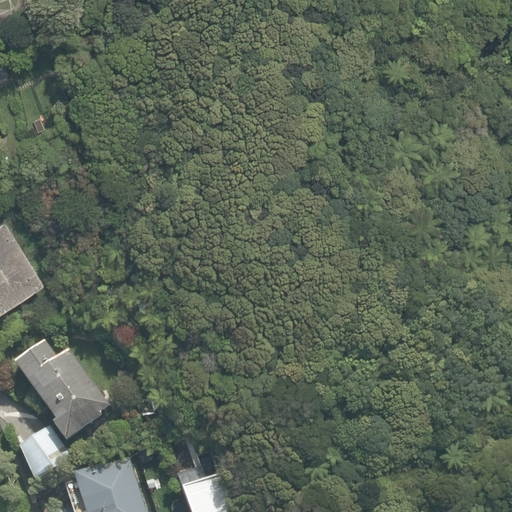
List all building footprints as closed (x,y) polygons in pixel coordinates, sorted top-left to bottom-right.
[(0,222),(0,309),(44,283),(6,219),(0,222)] [(54,290),(67,283),(57,266),(45,273),(54,290)] [(52,423),(66,441),(102,415),(101,413),(110,406),(69,349),(57,358),(45,341),(14,363),(56,420),(52,423)] [(136,452),(153,445),(143,422),(126,429),(136,452)] [(21,446),(35,479),(76,461),(49,425),(21,446)] [(144,511),(127,460),(73,478),(84,511),(144,511)] [(189,511),(233,511),(221,477),(182,491),(189,511)]
